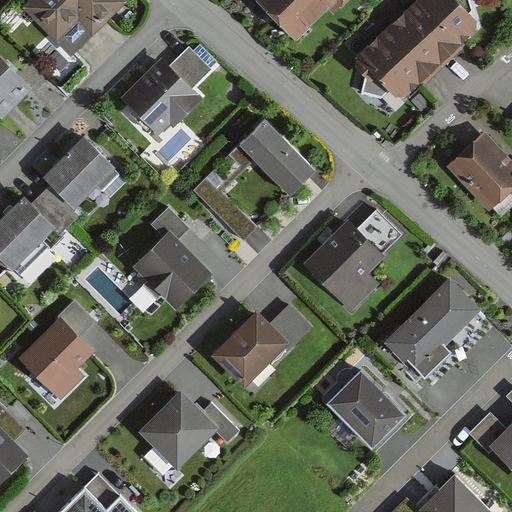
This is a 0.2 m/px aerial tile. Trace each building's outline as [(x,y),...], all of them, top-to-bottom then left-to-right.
[(34,0),(28,6),(61,37),(82,15),(97,29),(125,0),(34,0)] [(263,0),(298,36),(329,6),(335,12),(347,0),(263,0)] [(477,0),(419,0),(405,14),(447,59),(487,23),(473,8),(480,2),(477,0)] [(447,59),(405,14),(359,56),(379,78),(383,74),(405,98),(447,59)] [(34,90),(0,54),(0,114),(4,119),(34,90)] [(166,56),(127,94),(161,130),(172,119),(178,125),(206,98),(166,56)] [(259,158),(293,192),(317,168),(268,118),(198,188),(247,237),(260,224),(226,191),(259,158)] [(511,193),(511,154),(487,127),(450,160),(494,209),(511,193)] [(48,170),(78,202),(117,164),(87,133),(48,170)] [(0,257),(9,267),(55,223),(27,194),(0,220),(0,257)] [(307,261),(353,307),(381,279),(372,270),(389,253),(353,216),(307,261)] [(213,270),(172,230),(138,264),(179,305),(213,270)] [(498,312),(460,273),(397,334),(435,373),(498,312)] [(272,319),(258,305),(212,352),(244,383),(284,342),(289,347),(313,323),(290,301),(272,319)] [(23,358),(61,396),(85,373),(78,365),(94,349),(62,318),(23,358)] [(362,364),(330,397),(373,438),(405,405),(362,364)] [(205,406),(181,382),(139,425),(178,463),(214,427),(227,440),(240,427),(211,399),(205,406)] [(511,420),(493,439),(511,457),(511,420)] [(0,477),(26,452),(0,424),(0,477)] [(454,470),(421,503),(430,511),(480,511),(488,504),(454,470)] [(136,511),(99,474),(61,511),(136,511)] [(423,511),(406,496),(392,511),(423,511)]
